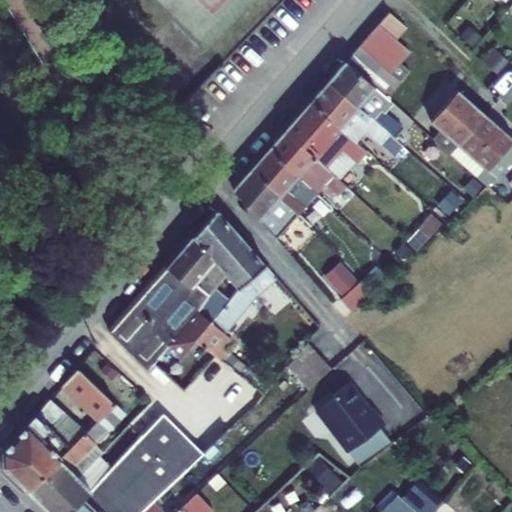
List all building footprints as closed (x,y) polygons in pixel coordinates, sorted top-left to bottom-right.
[(389,15),(381,25),(398,40),(401,36),(409,28),(391,13),(389,15)] [(381,25),(372,35),(401,61),(410,52),(398,40),(381,25)] [(401,61),(372,35),(370,37),(362,46),(392,72),(401,61)] [(378,88),(392,72),(362,46),(360,48),(349,62),(378,88)] [(347,64),(332,79),(397,138),(405,127),(384,108),(391,100),(390,99),(378,88),(349,62),(347,64)] [(332,79),(313,102),(358,142),(369,129),(402,159),(411,150),(397,138),(332,79)] [(448,134),(475,103),(460,91),(454,98),(433,122),(448,134)] [(313,102),(311,105),(289,130),(334,171),(352,150),(365,161),(372,153),(358,142),(313,102)] [(475,103),(448,134),(462,145),(488,115),(475,103)] [(454,154),(468,166),(502,128),(488,115),(454,154)] [(511,136),(502,128),(468,166),(490,186),(511,164),(511,136)] [(289,130),(287,133),(271,149),(301,176),(310,167),(341,195),(349,185),(334,171),(289,130)] [(269,151),(254,168),(301,212),(308,205),(289,189),(293,184),(318,207),(325,199),(301,176),(271,149),(269,151)] [(254,168),(252,171),(236,190),(285,247),(313,224),(301,212),(254,168)] [(279,277),(220,209),(196,236),(228,273),(242,289),(232,301),(215,321),(198,340),(219,356),(225,361),(232,353),(224,347),(233,337),(229,333),(257,297),(279,277)] [(228,273),(196,236),(171,267),(195,288),(200,284),(211,294),(202,309),(215,321),(232,301),(218,287),(228,273)] [(195,288),(171,267),(112,333),(152,371),(158,363),(172,344),(185,354),(198,340),(215,321),(202,309),(211,294),(200,284),(195,288)] [(377,293),(366,281),(346,300),(358,312),(377,293)] [(333,369),(310,342),(290,365),(312,389),(333,369)] [(234,351),(232,353),(225,361),(236,370),(245,360),(234,351)] [(84,405),(101,387),(81,368),(65,386),(84,405)] [(360,465),(393,441),(381,426),(385,423),(373,408),(370,410),(364,402),(366,401),(351,380),(318,407),(332,426),(331,430),(347,451),(348,450),(360,465)] [(101,421),(119,403),(101,387),(84,405),(101,421)] [(7,465),(31,489),(70,451),(56,438),(73,418),(52,400),(50,402),(6,452),(7,465)] [(110,430),(129,412),(119,403),(101,421),(110,430)] [(185,429),(166,411),(143,436),(161,453),(185,429)] [(101,421),(70,451),(31,489),(49,507),(101,454),(105,450),(98,443),(110,430),(101,421)] [(71,511),(118,511),(121,509),(121,502),(131,492),(148,509),(155,502),(174,484),(198,461),(208,452),(185,429),(161,453),(143,436),(114,467),(71,511)] [(326,470),(343,483),(350,476),(320,453),(294,477),(301,485),(305,489),(326,470)] [(71,511),(114,467),(101,454),(49,507),(54,511),(71,511)] [(198,461),(174,484),(185,496),(210,473),(198,461)] [(271,511),(301,485),(294,477),(256,511),(271,511)] [(406,477),(396,489),(389,483),(375,497),(385,507),(390,503),(400,493),(421,511),(435,511),(449,500),(428,483),(420,490),(406,477)] [(211,511),(212,511),(200,492),(178,511),(211,511)] [(421,511),(400,493),(390,503),(399,511),(421,511)] [(463,511),(449,500),(435,511),(463,511)] [(164,511),(155,502),(148,509),(144,511),(164,511)]
